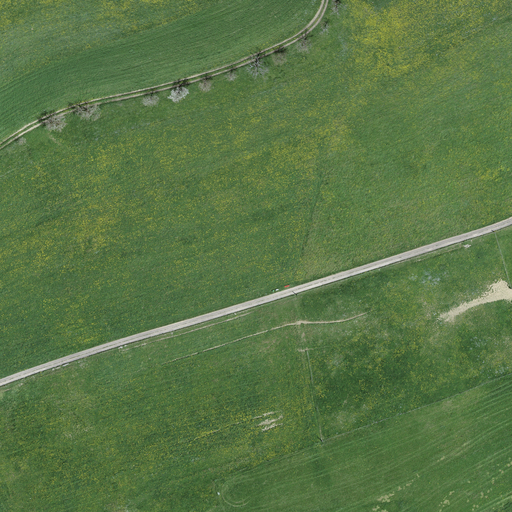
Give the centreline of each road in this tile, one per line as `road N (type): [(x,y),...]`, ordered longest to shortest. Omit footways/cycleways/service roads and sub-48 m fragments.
road 1 (track): [(0,387),(511,224)]
road 2 (track): [(0,144),(85,104),(266,52),(300,35),(324,8)]
